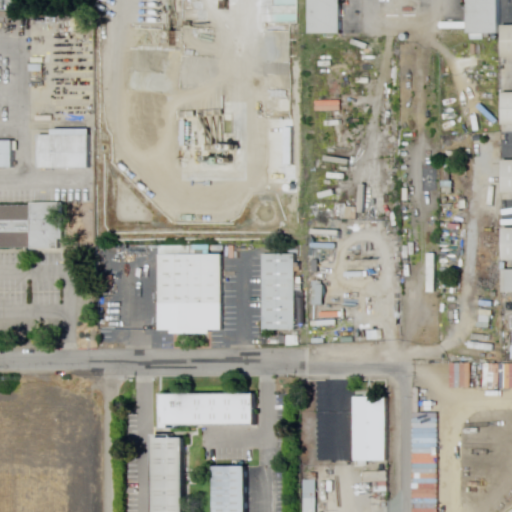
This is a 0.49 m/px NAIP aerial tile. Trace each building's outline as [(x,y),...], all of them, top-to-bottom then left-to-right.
[(346,0),(347,34),(313,34),(312,0),(346,0)] [(504,0),(505,33),(473,34),(472,0),(504,0)] [(511,92),(497,93),(497,125),(511,124),(511,92)] [(319,112),(319,101),(344,101),(344,112),(319,112)] [(94,169),(43,169),(43,135),(56,135),(56,130),(94,130),(94,169)] [(18,168),(0,168),(0,141),(18,141),(18,168)] [(446,168),(446,157),(454,157),(454,168),(446,168)] [(511,160),(498,160),(498,193),(511,192),(511,160)] [(457,194),(457,182),(454,182),(454,171),(446,172),(446,182),(444,182),(444,194),(457,194)] [(63,250),(36,250),(36,248),(0,248),(0,207),(35,207),(35,204),(67,204),(67,240),(63,240),(63,250)] [(511,228),(498,229),(498,261),(511,260),(511,228)] [(406,259),(406,247),(412,246),(412,243),(418,243),(418,256),(412,256),(412,259),(406,259)] [(439,293),(430,293),(430,254),(439,254),(439,293)] [(214,334),(177,335),(177,331),(165,331),(164,255),(227,255),(227,331),(214,331),(214,334)] [(300,331),(268,331),(267,255),(299,255),(300,331)] [(404,282),(405,267),(410,267),(410,270),(416,270),(416,282),(404,282)] [(348,271),(381,270),(382,277),(348,278),(348,271)] [(498,293),(511,293),(511,270),(498,270),(498,293)] [(315,281),(322,281),(322,286),(328,286),(328,306),(315,306),(315,281)] [(376,341),(376,331),(386,331),(387,340),(376,341)] [(184,430),(168,430),(168,395),(262,395),(262,426),(184,427),(184,430)] [(392,461),(361,461),(361,398),(392,398),(392,461)] [(159,511),(159,436),(177,436),(177,439),(190,439),(190,511),(159,511)] [(220,511),(220,468),(252,468),(252,511),(220,511)] [(366,482),(366,473),(391,473),(391,482),(366,482)] [(320,511),(307,511),(307,481),(312,481),(312,474),(320,474),(320,511)]
